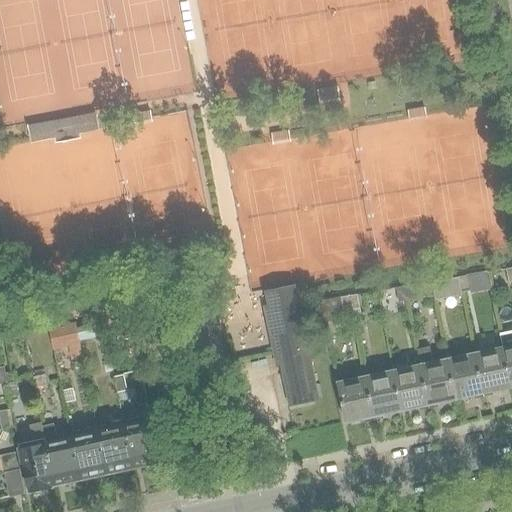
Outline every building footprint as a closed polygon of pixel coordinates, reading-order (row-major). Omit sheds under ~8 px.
[(32,143),(33,143),(102,129),(100,118),(77,122),(76,118),(29,127),(32,143)] [(462,292),(470,291),(468,277),(459,278),(462,292)] [(462,292),(459,278),(451,280),(454,294),(462,292)] [(95,283),(51,293),(56,314),(100,304),(95,283)] [(432,283),(406,287),(408,302),(435,297),(432,283)] [(399,303),(408,302),(406,287),(397,289),(399,303)] [(267,316),(276,362),(279,375),(283,375),(291,415),(320,409),(312,369),(317,368),(305,308),(302,309),(299,294),(268,300),(271,315),(267,316)] [(348,297),(350,311),(360,309),(358,296),(348,297)] [(341,320),(338,299),(320,302),(323,323),(341,320)] [(193,330),(216,326),(212,303),(189,307),(193,330)] [(84,357),(76,321),(48,327),(53,350),(68,346),(71,359),(84,357)] [(511,346),(503,348),(511,389),(511,388),(511,346)] [(418,351),(421,365),(430,406),(457,400),(448,360),(432,363),(429,348),(418,351)] [(503,348),(476,354),(484,394),(511,389),(503,348)] [(484,394),(476,354),(448,360),(457,400),(484,394)] [(430,406),(421,365),(393,371),(401,412),(430,406)] [(0,384),(13,382),(11,373),(5,375),(4,368),(0,369),(0,384)] [(393,371),(366,377),(374,418),(401,412),(393,371)] [(45,376),(34,378),(36,388),(46,386),(45,376)] [(123,376),(114,378),(117,393),(126,391),(123,376)] [(346,424),(374,418),(366,377),(337,383),(346,424)] [(16,383),(7,384),(10,394),(18,393),(16,383)] [(72,390),(64,392),(66,403),(75,401),(72,390)] [(0,417),(1,420),(0,420),(0,428),(10,426),(7,411),(0,412),(0,417)] [(150,416),(123,422),(134,468),(160,462),(154,432),(150,416)] [(123,422),(97,427),(108,473),(134,468),(123,422)] [(54,425),(44,427),(56,485),(82,479),(71,433),(58,436),(54,425)] [(56,487),(56,485),(44,427),(42,427),(45,439),(19,444),(30,493),(56,487)] [(97,427),(71,433),(82,479),(108,473),(97,427)] [(24,494),(14,451),(0,454),(0,461),(8,498),(24,494)]
